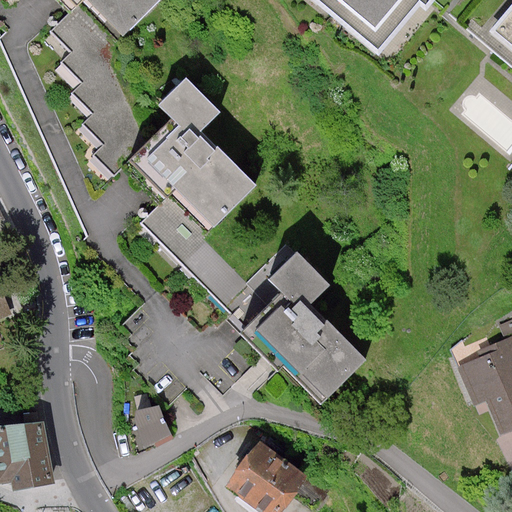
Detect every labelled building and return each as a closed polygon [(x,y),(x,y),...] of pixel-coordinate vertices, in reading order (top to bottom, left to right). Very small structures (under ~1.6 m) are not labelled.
[(92,0),(128,33),(159,0),(92,0)] [(316,0),(380,51),(417,5),(424,10),(431,0),(316,0)] [(111,40),(75,8),(50,36),(71,55),(61,65),(84,86),(76,96),(98,116),(87,128),(108,146),(94,160),(116,180),(145,147),(111,40)] [(511,11),(495,32),(511,45),(511,11)] [(138,155),(211,227),(256,182),(200,126),(217,109),(188,81),(162,107),(175,119),(138,155)] [(0,235),(11,231),(0,203),(0,235)] [(177,235),(184,228),(159,205),(143,222),(198,273),(207,263),(177,235)] [(333,287),(296,253),(269,283),(290,303),(261,334),(334,401),(370,361),(313,308),(333,287)] [(0,318),(18,312),(0,264),(0,318)] [(511,338),(490,348),(494,357),(463,371),(481,409),(490,404),(505,437),(511,434),(511,338)] [(133,411),(146,447),(174,437),(160,401),(133,411)] [(42,422),(0,425),(0,474),(3,486),(19,487),(19,492),(59,485),(42,422)] [(269,444),(237,491),(267,511),(295,511),(319,479),(269,444)]
